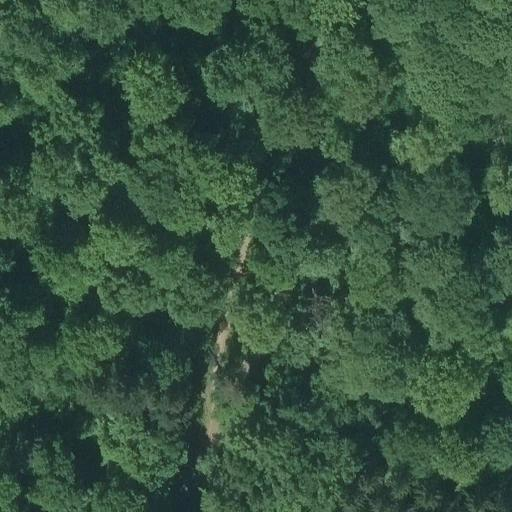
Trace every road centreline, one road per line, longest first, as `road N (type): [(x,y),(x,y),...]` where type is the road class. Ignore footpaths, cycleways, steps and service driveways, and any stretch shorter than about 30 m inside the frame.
road 1 (track): [(120,0),(188,94),(224,171),(231,241),(216,432)]
road 2 (track): [(216,432),(296,263),(310,194),(323,0)]
